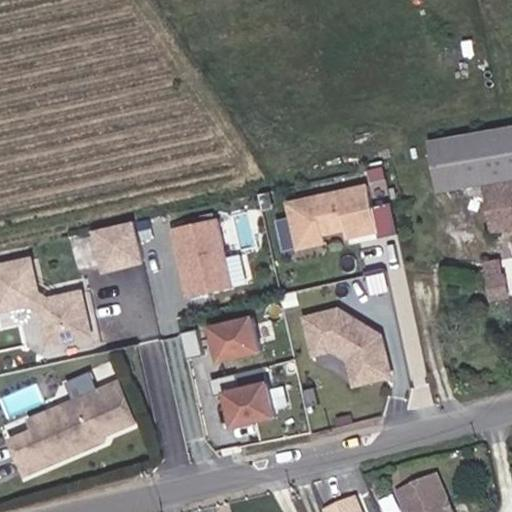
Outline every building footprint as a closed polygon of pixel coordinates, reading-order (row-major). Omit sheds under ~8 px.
[(434,151),(489,139),(511,133),(511,122),(432,141),(434,151)] [(511,133),(489,139),(506,220),(511,218),(511,133)] [(499,221),(506,220),(489,139),(434,151),(443,191),(490,180),(499,221)] [(391,174),(388,161),(373,164),(376,177),(391,174)] [(372,180),(292,197),(302,243),(322,239),(328,231),(327,227),(349,222),(351,233),(382,226),(383,233),(403,229),(396,197),(377,201),(372,180)] [(147,254),(138,216),(99,224),(107,263),(147,254)] [(251,285),(246,253),(230,255),(224,216),(176,223),(186,293),(251,285)] [(502,230),(508,228),(506,220),(499,221),(502,230)] [(484,258),(505,255),(503,239),(482,244),(484,258)] [(33,253),(0,260),(0,304),(33,298),(43,305),(50,338),(92,329),(84,287),(51,294),(40,286),(33,253)] [(488,283),(509,279),(505,255),(484,258),(488,283)] [(395,371),(387,331),(373,323),(370,324),(361,318),(359,314),(344,304),(311,312),(319,347),(337,343),(355,353),(360,379),(395,371)] [(266,345),(258,310),(217,320),(224,354),(266,345)] [(208,349),(202,323),(185,327),(191,353),(208,349)] [(347,373),(353,361),(330,348),(323,360),(347,373)] [(281,412),(273,377),(231,386),(239,421),(281,412)] [(141,420),(124,380),(33,418),(37,428),(13,438),(29,473),(87,448),(86,444),(98,438),(104,441),(110,439),(113,432),(141,420)] [(449,511),(429,460),(388,477),(402,511),(449,511)] [(360,511),(352,487),(319,500),(323,511),(360,511)]
